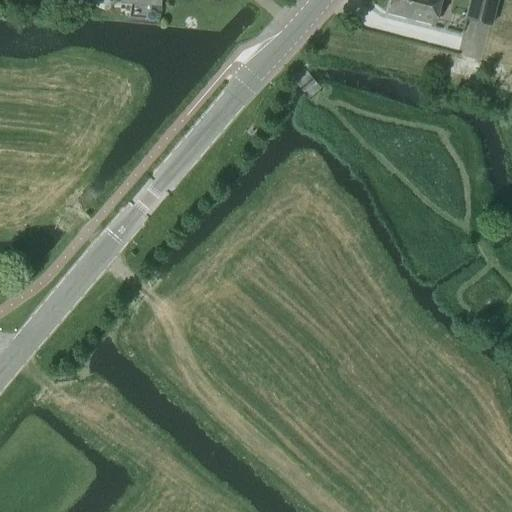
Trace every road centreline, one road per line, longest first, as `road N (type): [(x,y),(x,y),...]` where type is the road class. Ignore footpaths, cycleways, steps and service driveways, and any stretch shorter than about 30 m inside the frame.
road 1 (tertiary): [(0,368),(322,0)]
road 2 (track): [(303,20),(337,45),(463,64)]
